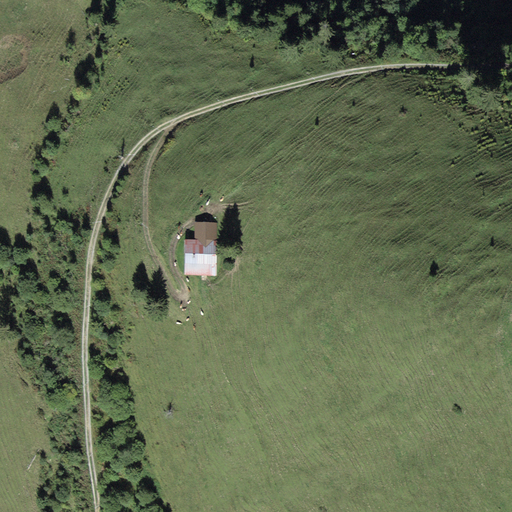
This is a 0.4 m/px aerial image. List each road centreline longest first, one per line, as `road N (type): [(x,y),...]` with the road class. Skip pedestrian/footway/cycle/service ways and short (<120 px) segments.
road 1 (track): [(511,64),(397,64),(268,89),(169,121),(134,146),(97,212),(87,249),(82,377),(95,511)]
road 2 (track): [(169,121),(142,182),(142,216),(159,269),(173,293),(183,293),(172,244),(214,205)]
